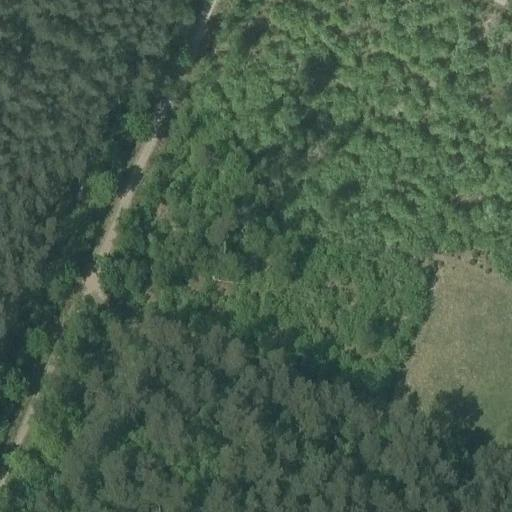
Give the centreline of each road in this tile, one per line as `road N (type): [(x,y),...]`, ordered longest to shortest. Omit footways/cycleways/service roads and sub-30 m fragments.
road 1 (track): [(481,459),(77,301)]
road 2 (track): [(210,0),(77,301)]
road 3 (track): [(77,301),(0,474)]
